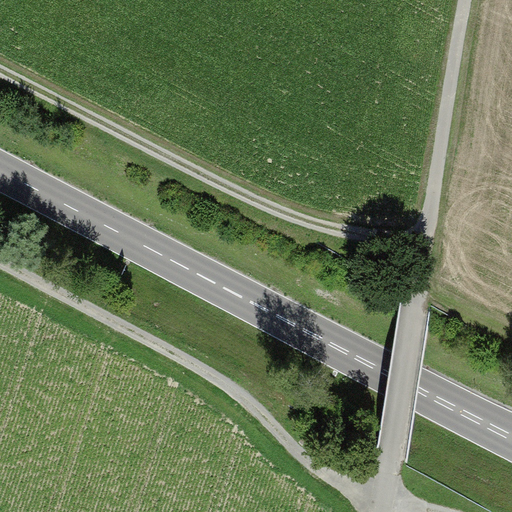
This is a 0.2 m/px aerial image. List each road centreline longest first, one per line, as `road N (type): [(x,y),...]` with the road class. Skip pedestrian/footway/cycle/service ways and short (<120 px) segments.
road 1 (primary): [(511,437),(0,170)]
road 2 (track): [(0,262),(204,370),(324,477),(428,511)]
road 3 (unclassified): [(469,0),(393,458)]
road 4 (track): [(0,77),(226,191),(332,234),(426,241)]
